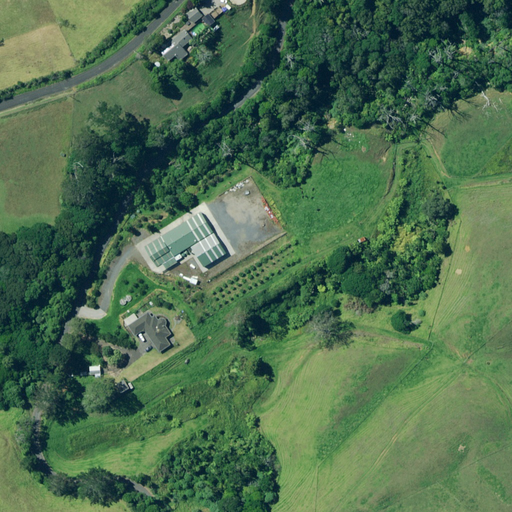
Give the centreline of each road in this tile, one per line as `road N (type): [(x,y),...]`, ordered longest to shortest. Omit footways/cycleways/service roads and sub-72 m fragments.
road 1 (unclassified): [(169,511),(134,480),(64,478),(49,455),(45,430),(61,346),(146,168),(255,80),(298,0)]
road 2 (unclassified): [(0,102),(119,54),(176,0)]
